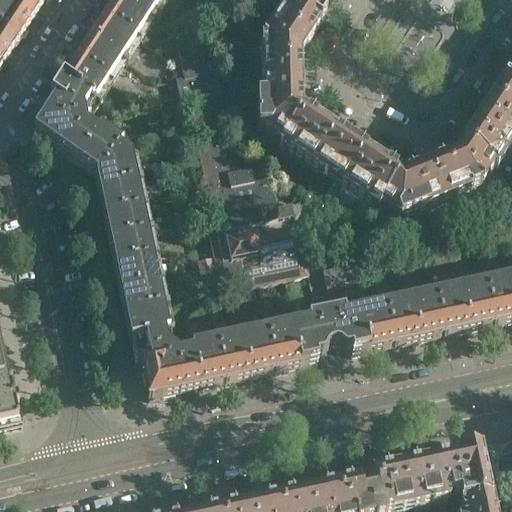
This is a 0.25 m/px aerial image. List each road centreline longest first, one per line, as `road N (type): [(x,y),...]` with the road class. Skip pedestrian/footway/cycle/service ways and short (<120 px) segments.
road 1 (residential): [(376,0),(336,73),(344,96),(400,134),(445,118),(511,18)]
road 2 (residential): [(87,458),(29,222),(0,184)]
road 3 (secondary): [(343,421),(197,433),(87,458)]
road 4 (secondary): [(92,479),(343,421)]
road 5 (secondary): [(343,421),(496,389)]
road 6 (residential): [(0,125),(82,0)]
